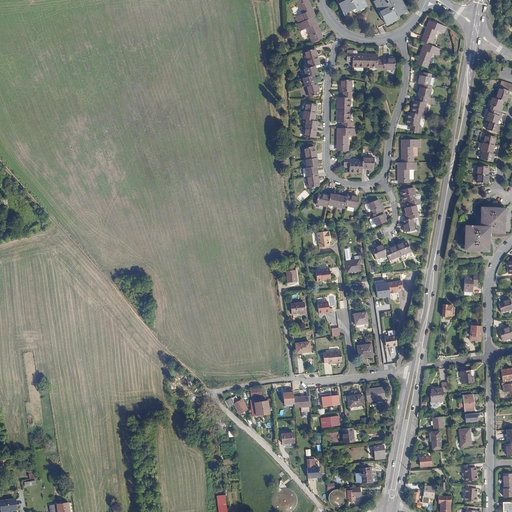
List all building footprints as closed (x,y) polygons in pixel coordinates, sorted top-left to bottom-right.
[(294,0),(297,5),(298,5),(300,10),(309,8),(305,0),(294,0)] [(337,0),(344,14),(354,9),(355,10),(365,5),(363,0),(337,0)] [(375,0),(374,1),(385,24),(395,19),(394,18),(405,13),(399,0),(375,0)] [(302,13),(294,17),(297,23),(312,17),(314,16),(311,9),(310,10),(309,8),(300,10),(302,13)] [(296,24),(299,31),(306,28),(308,32),(317,30),(314,24),(315,23),(312,17),(297,23),(296,24)] [(428,28),(423,42),(425,43),(432,46),(434,40),(433,39),(436,31),(444,34),(447,27),(430,20),(427,27),(428,28)] [(310,36),(309,37),(311,42),(321,38),(317,30),(308,32),(310,36)] [(423,51),(418,65),(428,69),(430,63),(428,62),(432,54),(439,57),(442,50),(432,46),(425,43),(422,50),(423,51)] [(304,50),(306,59),(317,56),(315,47),(304,50)] [(347,49),(346,58),(352,58),(352,65),(364,66),(365,53),(353,52),(353,49),(347,49)] [(365,53),(364,66),(377,66),(377,70),(382,70),(382,68),(383,59),(377,58),(377,53),(365,53)] [(306,59),(308,66),(314,65),(319,63),(317,56),(306,59)] [(383,59),(382,68),(394,68),(395,57),(386,57),(383,57),(383,59)] [(304,68),(306,76),(313,74),(317,73),(314,65),(308,66),(304,68)] [(419,75),(418,83),(429,85),(431,74),(419,72),(418,75),(419,75)] [(302,77),(304,85),(306,84),(315,82),(313,74),(306,76),(302,77)] [(340,79),(340,88),(341,88),(341,91),(343,91),(350,91),(351,79),(340,79)] [(306,84),(309,96),(318,93),(317,90),(319,89),(316,81),(315,82),(306,84)] [(419,88),(418,95),(419,95),(429,97),(431,86),(429,85),(418,83),(418,87),(419,88)] [(495,86),(492,98),(501,101),(502,101),(505,94),(504,93),(505,90),(504,90),(501,88),(498,87),(495,86)] [(342,97),(337,97),(337,100),(337,109),(339,109),(350,110),(350,97),(353,97),(354,91),(350,91),(343,91),(342,97)] [(413,100),(411,113),(420,114),(423,115),(426,103),(429,104),(430,97),(429,97),(419,95),(418,101),(413,100)] [(490,97),(487,108),(488,109),(499,113),(500,109),(499,108),(501,101),(492,98),(490,97)] [(317,104),(306,102),(305,105),(304,110),(315,112),(317,104)] [(339,109),(337,109),(336,121),(337,121),(341,122),(341,127),(342,128),(352,128),(353,122),(350,122),(350,110),(339,109)] [(488,109),(484,120),(485,120),(495,124),(497,117),(498,117),(500,113),(499,113),(488,109)] [(304,110),(302,119),(306,119),(314,121),(315,112),(304,110)] [(408,112),(406,124),(411,125),(410,131),(421,133),(422,127),(418,127),(420,114),(411,113),(408,112)] [(306,119),(305,127),(316,129),(318,121),(314,121),(306,119)] [(485,120),(482,128),(493,131),(496,124),(495,124),(485,120)] [(305,127),(303,135),(314,137),(316,129),(305,127)] [(341,127),(337,127),(337,135),(336,135),(336,150),(346,151),(348,151),(348,145),(347,145),(347,135),(355,136),(355,128),(352,128),(342,128),(341,127)] [(482,134),(480,142),(491,145),(493,137),(482,134)] [(401,147),(401,162),(413,162),(413,155),(412,155),(412,147),(421,146),(420,139),(402,140),(402,147),(401,147)] [(480,142),(478,151),(479,151),(489,153),(491,145),(480,142)] [(303,147),(305,159),(316,157),(315,148),(314,148),(313,145),(303,147)] [(479,151),(478,159),(488,161),(490,153),(489,153),(479,151)] [(347,156),(343,156),(343,166),(348,167),(349,167),(349,169),(348,172),(349,172),(361,173),(361,167),(361,160),(349,159),(349,156),(347,156)] [(305,159),(306,166),(315,165),(317,165),(316,157),(305,159)] [(361,160),(361,167),(364,167),(364,168),(372,169),(373,158),(361,157),(361,160)] [(398,162),(398,182),(410,182),(410,178),(409,178),(409,170),(417,169),(417,162),(413,162),(401,162),(398,162)] [(304,167),(306,175),(317,173),(315,165),(306,166),(304,167)] [(475,165),(475,173),(475,174),(486,174),(486,166),(475,165)] [(306,175),(307,187),(317,185),(317,182),(318,182),(317,173),(306,175)] [(475,174),(475,182),(486,183),(487,175),(486,174),(475,174)] [(401,190),(403,201),(408,200),(409,206),(416,205),(420,204),(419,198),(416,198),(413,186),(401,190)] [(329,194),(327,203),(335,205),(338,193),(329,191),(329,194)] [(317,192),(314,202),(326,205),(327,203),(329,194),(320,192),(320,193),(317,192)] [(344,203),(345,201),(346,195),(344,195),(338,193),(335,205),(343,207),(344,203)] [(345,201),(344,203),(345,204),(354,206),(355,206),(358,196),(352,194),(350,194),(350,195),(346,194),(346,195),(345,201)] [(369,203),(373,214),(384,210),(385,210),(383,206),(380,199),(369,203)] [(404,207),(406,214),(405,215),(406,219),(412,218),(418,216),(416,205),(409,206),(404,207)] [(465,231),(464,245),(465,245),(465,250),(472,250),(474,251),(477,251),(479,250),(486,251),(487,246),(488,246),(488,231),(502,232),(503,208),(482,208),(482,212),(480,212),(480,227),(471,226),(471,225),(470,225),(470,226),(466,226),(466,231),(465,231)] [(373,215),(377,225),(387,221),(384,214),(385,214),(384,210),(373,214),(373,215)] [(402,224),(404,231),(415,229),(412,218),(406,219),(402,220),(403,223),(402,224)] [(317,233),(319,247),(329,246),(329,241),(328,238),(330,238),(329,232),(328,232),(328,231),(317,233)] [(396,245),(401,256),(412,251),(408,242),(404,243),(404,242),(396,245)] [(373,249),(377,259),(388,254),(386,251),(383,244),(376,247),(376,248),(373,249)] [(386,251),(388,254),(390,260),(401,256),(396,245),(389,248),(390,249),(386,251)] [(353,263),(354,273),(349,274),(349,275),(362,273),(360,262),(353,263)] [(316,271),(317,282),(322,281),(322,280),(331,279),(330,268),(321,270),(316,271)] [(296,270),(286,271),(288,283),(297,282),(296,270)] [(464,276),(463,291),(472,292),(473,283),(477,284),(477,273),(473,273),(473,276),(464,276)] [(402,281),(388,282),(390,294),(394,293),(395,292),(396,291),(398,291),(398,289),(402,289),(402,281)] [(499,303),(502,313),(508,311),(507,300),(503,301),(503,302),(499,303)] [(291,303),(292,314),(305,312),(304,302),(291,303)] [(317,303),(319,314),(329,313),(328,302),(317,303)] [(443,305),(442,316),(447,316),(452,316),(452,315),(454,315),(454,307),(452,307),(452,305),(443,305)] [(355,314),(356,325),(368,324),(367,313),(355,314)] [(466,329),(466,335),(480,337),(481,327),(471,326),(470,329),(466,329)] [(499,330),(501,340),(511,337),(511,335),(510,326),(502,328),(502,329),(499,330)] [(334,336),(341,336),(340,328),(333,329),(334,336)] [(385,338),(386,347),(393,346),(393,348),(397,347),(396,337),(385,338)] [(295,343),(296,354),(311,352),(309,342),(295,343)] [(358,346),(360,358),(373,356),(372,344),(358,346)] [(323,353),(324,363),(329,362),(329,364),(334,363),(334,362),(337,362),(342,361),(341,351),(323,353)] [(511,368),(500,370),(502,381),(503,381),(503,384),(511,382),(511,368)] [(460,372),(461,384),(474,383),(473,378),(471,378),(470,371),(460,372)] [(503,385),(504,393),(511,392),(511,391),(511,382),(503,384),(503,385)] [(366,390),(367,402),(385,400),(384,388),(373,389),(373,392),(370,392),(370,390),(366,390)] [(430,394),(431,402),(443,401),(442,392),(442,389),(431,390),(432,394),(430,394)] [(463,395),(464,410),(474,409),(473,394),(463,395)] [(348,396),(349,407),(356,406),(356,405),(364,404),(363,395),(348,396)] [(306,397),(293,398),(294,408),(301,408),(301,413),(307,412),(309,412),(309,407),(308,396),(306,397)] [(323,398),(323,407),(340,405),(339,397),(323,398)] [(225,402),(229,407),(235,404),(241,413),(247,409),(241,400),(239,401),(237,399),(233,401),(232,398),(225,402)] [(254,403),(255,415),(266,414),(264,402),(254,403)] [(463,414),(463,423),(477,422),(477,414),(463,414)] [(327,421),(327,427),(341,425),(339,415),(336,415),(336,419),(333,420),(329,420),(327,421)] [(343,429),(344,442),(355,441),(353,427),(347,428),(343,429)] [(458,429),(459,439),(469,438),(469,437),(470,437),(469,428),(458,429)] [(431,432),(432,441),(440,440),(439,431),(431,432)] [(281,434),(282,444),(294,443),(293,433),(281,434)] [(459,439),(460,447),(470,446),(469,438),(459,439)] [(432,441),(432,449),(441,448),(440,440),(432,441)] [(373,447),(374,459),(384,458),(383,446),(373,447)] [(420,463),(420,467),(431,466),(430,456),(419,457),(420,463)] [(314,457),(307,458),(308,468),(307,468),(308,479),(320,478),(320,467),(315,468),(314,457)] [(464,468),(465,481),(477,480),(475,467),(474,467),(474,464),(462,465),(462,468),(464,468)] [(360,469),(362,483),(372,482),(372,480),(366,481),(365,468),(360,469)] [(503,474),(503,485),(511,485),(511,484),(511,473),(511,474),(503,474)] [(271,501),(271,504),(272,507),(274,510),(277,511),(290,511),(291,511),(293,510),(295,507),(297,505),(297,502),(297,499),(296,496),(295,493),(293,491),(291,489),(288,488),(285,487),(285,486),(281,480),(280,481),(280,482),(280,484),(279,485),(278,487),(277,486),(275,488),(276,490),(275,491),(273,493),(272,495),(271,497),(271,499),(271,501)] [(465,488),(464,500),(476,501),(476,489),(475,488),(475,485),(463,484),(463,488),(465,488)] [(503,488),(503,496),(511,496),(511,485),(503,485),(503,488)] [(348,491),(348,494),(354,494),(354,495),(355,495),(355,497),(359,497),(358,487),(352,488),(352,490),(348,491)] [(424,487),(423,497),(434,498),(435,488),(424,487)] [(330,494),(329,495),(329,496),(329,498),(329,499),(329,501),(330,502),(330,503),(331,504),(332,505),(333,505),(334,506),(335,506),(336,506),(337,506),(338,506),(339,506),(340,506),(341,505),(342,505),(343,504),(344,503),(345,502),(345,501),(345,500),(346,499),(345,495),(345,494),(344,493),(343,492),(342,491),(341,491),(341,490),(339,490),(339,489),(338,489),(334,490),(333,490),(332,491),(331,492),(330,493),(330,494)] [(2,511),(19,511),(19,498),(1,499),(2,511)] [(216,499),(217,511),(226,511),(225,503),(221,503),(221,499),(216,499)] [(511,511),(511,502),(503,502),(502,511),(511,511)] [(57,505),(57,511),(69,511),(68,503),(57,505)] [(440,503),(440,511),(450,511),(450,504),(440,503)]
